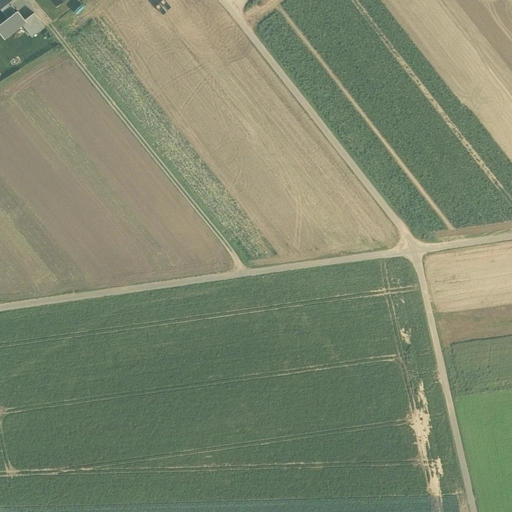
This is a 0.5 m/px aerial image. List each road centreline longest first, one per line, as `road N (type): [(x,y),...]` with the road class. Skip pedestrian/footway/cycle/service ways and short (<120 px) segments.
road 1 (track): [(414,250),(0,308)]
road 2 (track): [(222,0),(414,250)]
road 3 (track): [(245,274),(52,27)]
road 4 (track): [(473,511),(414,250)]
